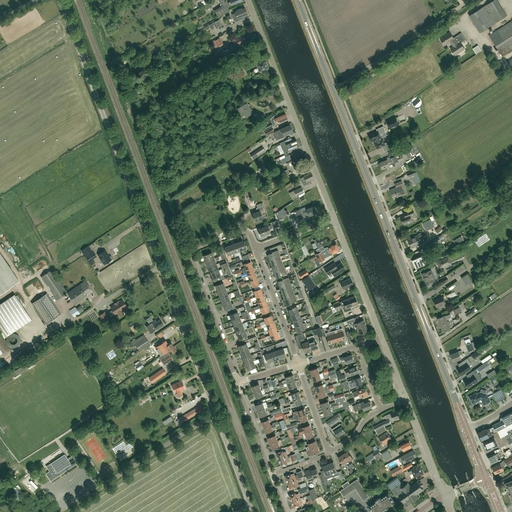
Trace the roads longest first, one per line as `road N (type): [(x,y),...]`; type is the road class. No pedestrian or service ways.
road 1 (unclassified): [(252,511),(59,0)]
road 2 (secondary): [(466,429),(297,0)]
road 3 (residential): [(333,217),(248,0)]
road 4 (residential): [(237,382),(190,253),(239,230),(255,248)]
road 5 (residential): [(382,338),(333,217)]
road 6 (residential): [(298,364),(255,248)]
